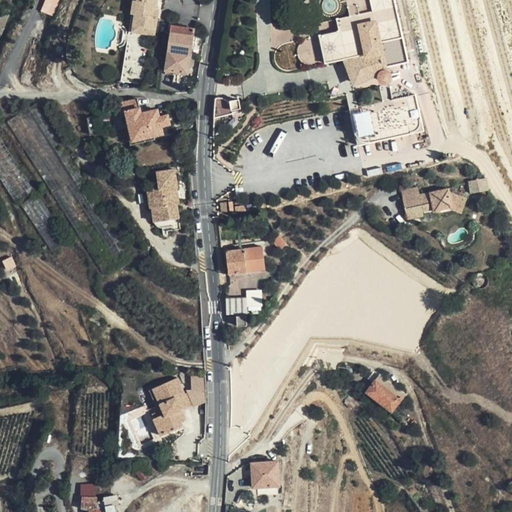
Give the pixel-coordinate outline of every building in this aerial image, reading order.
[(55,15),(60,0),(46,0),(42,10),(55,15)] [(157,0),(137,0),(137,1),(140,2),(138,17),(134,17),(132,30),(154,34),(156,21),(153,20),(154,11),(156,11),(157,0)] [(366,0),(372,24),(320,36),(327,64),(347,59),(356,83),(376,75),(380,79),(383,82),(386,83),(390,82),(392,80),(392,78),(392,75),(388,71),(411,65),(394,0),(366,0)] [(188,75),(193,30),(171,27),(170,33),(166,33),(164,46),(168,46),(164,72),(188,75)] [(139,84),(147,35),(129,32),(121,82),(139,84)] [(327,64),(320,36),(308,38),(303,42),(300,47),(299,54),(300,57),(302,61),(308,66),(312,67),(315,67),(327,64)] [(347,59),(327,64),(335,98),(350,95),(353,109),(395,99),(392,80),(390,82),(386,83),(383,82),(380,79),(376,75),(356,83),(347,59)] [(419,94),(353,109),(361,146),(427,130),(419,94)] [(215,116),(229,115),(232,115),(232,110),(241,108),(240,100),(230,102),(220,97),(216,97),(215,116)] [(163,135),(161,128),(170,125),(167,115),(158,117),(157,111),(140,115),(137,100),(119,104),(122,114),(125,113),(132,142),(163,135)] [(131,258),(36,107),(10,123),(105,275),(131,258)] [(215,116),(214,129),(215,129),(217,135),(235,131),(229,115),(215,116)] [(103,135),(101,117),(87,118),(89,137),(103,135)] [(35,192),(0,138),(0,181),(1,181),(17,204),(35,192)] [(182,211),(178,176),(159,179),(161,196),(149,197),(152,216),(153,216),(155,233),(157,235),(159,236),(166,234),(167,239),(184,237),(180,211),(182,211)] [(487,192),(484,180),(476,182),(478,194),(487,192)] [(467,202),(451,193),(450,189),(432,191),(433,194),(423,196),(422,191),(405,194),(410,218),(454,211),(463,215),(467,202)] [(69,242),(38,197),(22,207),(52,252),(69,242)] [(281,250),(287,244),(280,235),(273,241),(281,250)] [(266,270),(265,246),(228,248),(231,273),(266,270)] [(249,313),(249,297),(228,298),(229,314),(249,313)] [(251,326),(250,314),(237,315),(237,326),(251,326)] [(401,401),(377,381),(367,393),(391,413),(401,401)] [(177,382),(153,394),(168,423),(162,427),(167,437),(185,428),(182,422),(177,412),(182,409),(192,404),(189,396),(185,398),(177,382)] [(168,423),(153,394),(147,396),(154,411),(150,414),(163,438),(167,437),(162,427),(168,423)] [(324,411),(324,403),(311,402),(311,411),(324,411)] [(188,420),(182,409),(177,412),(182,422),(188,420)] [(153,474),(138,462),(132,469),(146,481),(153,474)] [(279,485),(278,462),(253,463),(254,486),(279,485)] [(192,473),(192,467),(180,473),(183,478),(192,473)] [(98,508),(96,496),(96,480),(89,480),(89,485),(79,486),(80,498),(82,498),(82,510),(87,511),(115,511),(114,506),(119,505),(118,495),(105,498),(107,507),(98,508)]
